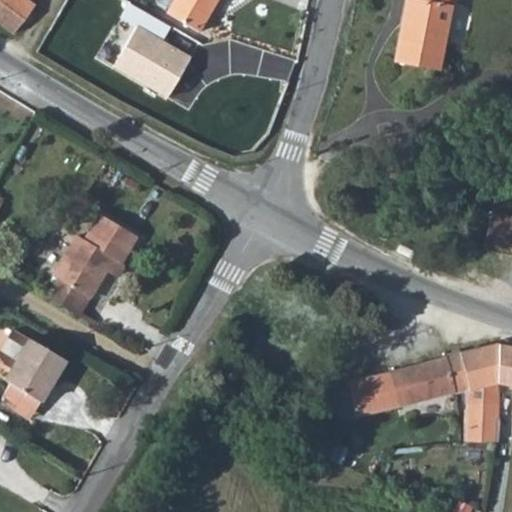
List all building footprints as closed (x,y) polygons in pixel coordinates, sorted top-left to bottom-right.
[(0,0),(0,32),(5,35),(24,6),(15,0),(0,0)] [(168,20),(131,0),(125,0),(119,12),(134,20),(112,62),(168,92),(191,50),(160,34),(168,20)] [(167,0),(164,7),(196,24),(208,0),(167,0)] [(393,63),(438,72),(451,0),(406,0),(406,1),(409,2),(403,27),(400,27),(393,63)] [(483,247),(511,253),(511,220),(490,216),(483,247)] [(42,304),(68,321),(80,304),(85,306),(108,268),(114,272),(130,246),(96,226),(79,251),(73,247),(48,286),(53,289),(42,304)] [(0,371),(17,344),(1,336),(0,337),(0,371)] [(497,344),(497,383),(511,385),(511,346),(498,343),(497,344)] [(0,371),(0,415),(9,421),(19,404),(28,409),(53,365),(17,344),(0,371)] [(445,357),(454,390),(455,394),(497,383),(497,344),(445,357)] [(386,372),(396,405),(454,390),(445,357),(386,372)] [(225,377),(232,381),(237,373),(231,369),(225,377)] [(360,379),(369,412),(396,405),(386,372),(360,379)] [(494,441),(497,419),(499,420),(499,403),(463,402),(462,441),(494,441)] [(9,421),(18,426),(28,409),(19,404),(9,421)] [(494,441),(511,443),(511,421),(499,420),(497,419),(494,441)]
